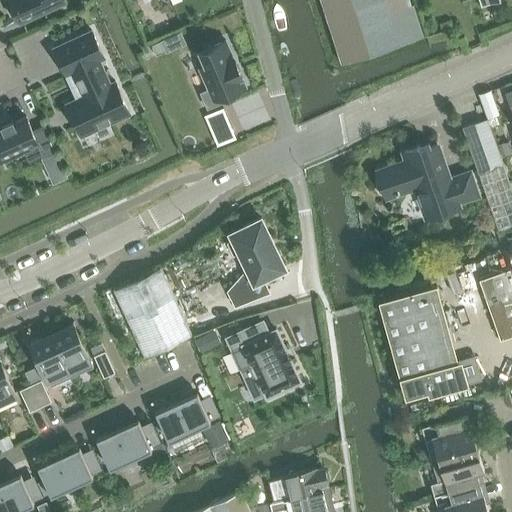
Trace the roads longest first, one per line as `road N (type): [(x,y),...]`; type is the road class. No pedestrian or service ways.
road 1 (residential): [(0,296),(293,156)]
road 2 (residential): [(293,156),(511,53)]
road 3 (residential): [(0,465),(194,377)]
road 4 (residential): [(293,156),(255,0)]
road 5 (residential): [(318,288),(293,156)]
